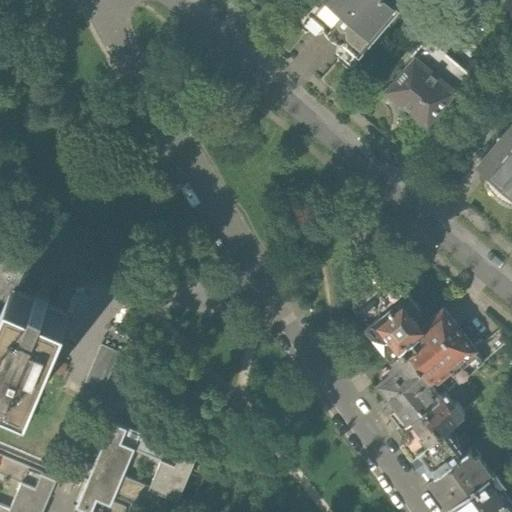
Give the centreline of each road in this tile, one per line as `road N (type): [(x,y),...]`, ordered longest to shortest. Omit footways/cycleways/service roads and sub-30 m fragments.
road 1 (residential): [(98,5),(259,280),(425,511)]
road 2 (residential): [(181,0),(511,277)]
